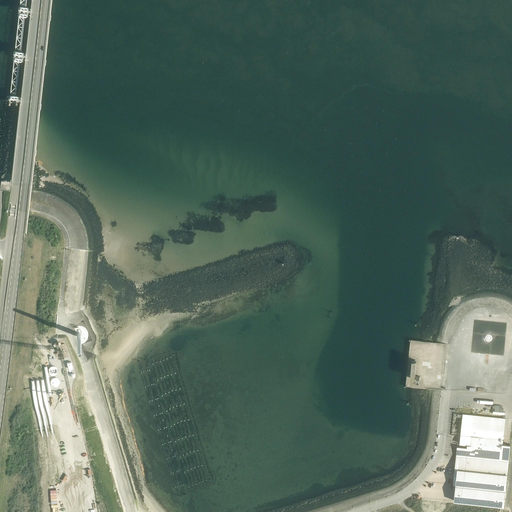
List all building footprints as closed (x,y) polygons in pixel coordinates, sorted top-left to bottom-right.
[(26,5),(20,4),(20,5),(18,5),(18,13),(19,13),(19,14),(25,15),(26,15),(26,14),(27,14),(28,6),(27,6),(27,5),(26,5)] [(21,50),(15,49),(15,50),(14,50),(13,58),(14,58),(14,59),(20,59),(21,60),(21,59),(23,59),(23,51),(22,50),(21,50)] [(10,94),(9,94),(8,100),(9,101),(9,102),(17,102),(17,101),(18,101),(19,95),(17,95),(16,94),(10,94)] [(1,180),(0,186),(0,190),(4,190),(4,191),(9,191),(10,186),(11,182),(11,181),(5,181),(1,180)] [(75,316),(71,322),(76,326),(85,325),(84,315),(75,316)] [(502,444),(505,418),(463,414),(460,443),(464,444),(464,447),(460,447),(459,457),(459,460),(454,501),(504,506),(507,476),(510,445),(509,445),(502,444)] [(445,488),(437,493),(439,498),(447,494),(445,488)] [(421,499),(423,505),(437,500),(435,495),(421,499)]
